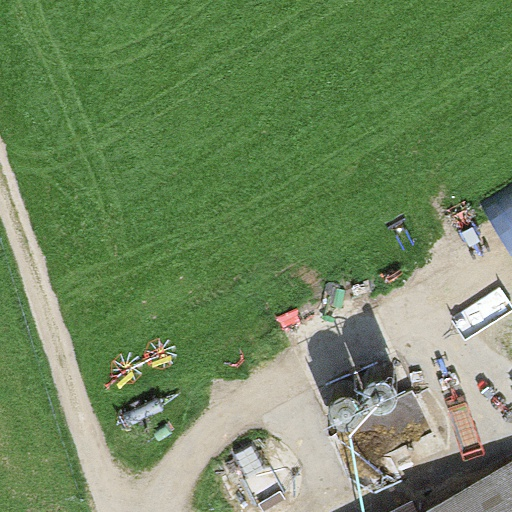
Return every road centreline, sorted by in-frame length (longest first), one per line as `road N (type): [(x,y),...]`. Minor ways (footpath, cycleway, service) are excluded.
road 1 (track): [(96,511),(0,215)]
road 2 (residential): [(260,400),(190,464),(168,511)]
